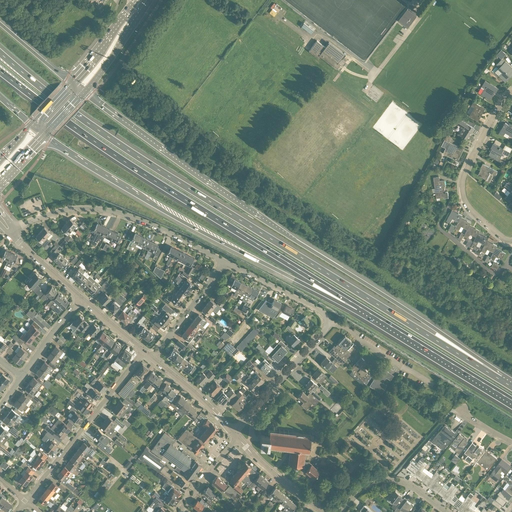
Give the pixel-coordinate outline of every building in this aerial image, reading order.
[(408,10),(399,21),(407,28),(416,17),(416,16),(419,13),(416,11),(415,13),(414,13),(413,14),(408,10)] [(304,23),(301,26),(311,34),(313,30),(304,23)] [(342,60),(346,55),(329,42),(325,47),(317,41),(308,51),(319,59),(321,57),(340,72),(346,63),(342,60)] [(501,59),(506,54),(501,50),(497,55),(501,59)] [(506,82),(511,74),(511,72),(510,71),(511,68),(511,67),(506,62),(505,62),(502,59),(498,64),(501,67),(500,68),(505,71),(500,76),(506,82)] [(485,81),(481,87),(484,88),(481,94),(489,99),(493,91),(496,93),(498,89),(485,81)] [(482,114),(485,109),(474,102),(471,106),(474,108),(470,115),(477,119),(479,116),(480,116),(480,115),(481,113),(482,114)] [(459,135),(461,136),(467,140),(474,128),(459,119),(456,124),(463,128),(459,135)] [(511,126),(505,123),(499,133),(504,136),(505,133),(511,136),(511,126)] [(452,137),(447,134),(441,146),(446,148),(443,153),(458,160),(461,154),(459,153),(460,151),(461,152),(463,149),(459,148),(460,147),(449,142),(452,137)] [(510,152),(504,149),(503,148),(503,149),(493,144),(491,148),(492,148),(489,155),(499,160),(502,154),(508,157),(510,152)] [(478,175),(486,179),(485,181),(489,183),(493,174),(496,175),(498,171),(483,164),(481,168),(478,175)] [(439,177),(433,177),(436,198),(443,197),(443,198),(448,198),(448,192),(445,192),(444,187),(445,187),(445,180),(440,181),(439,177)] [(458,222),(461,218),(462,216),(452,210),(446,221),(450,223),(453,219),(458,222)] [(458,222),(456,227),(455,228),(459,231),(461,226),(467,230),(470,225),(471,223),(461,218),(458,222)] [(65,224),(72,230),(77,225),(70,219),(65,224)] [(95,226),(93,225),(89,231),(92,233),(93,231),(96,232),(96,234),(98,235),(103,226),(97,223),(95,226)] [(72,230),(65,224),(61,229),(68,235),(72,230)] [(480,231),(470,225),(467,230),(464,234),(464,236),(468,238),(470,234),(476,237),(478,233),(480,231)] [(104,236),(105,236),(109,229),(103,226),(98,235),(95,242),(97,243),(99,238),(103,240),(104,236)] [(40,232),(47,238),(51,233),(44,227),(40,232)] [(109,229),(105,236),(107,238),(107,239),(109,240),(109,239),(111,239),(114,232),(109,229)] [(47,238),(40,232),(35,237),(42,243),(41,245),(44,248),(50,241),(47,238)] [(114,232),(111,239),(116,242),(119,243),(121,239),(119,238),(120,235),(114,232)] [(129,234),(127,238),(133,242),(129,250),(133,252),(137,244),(141,236),(135,233),(133,236),(129,234)] [(482,250),(479,248),(478,247),(478,246),(477,245),(479,242),(484,245),(488,239),(478,233),(476,237),(473,242),(472,244),(471,247),(476,250),(474,253),(476,254),(479,255),(481,251),(482,250)] [(141,236),(137,244),(142,246),(143,246),(147,239),(141,236)] [(147,239),(143,246),(148,250),(152,242),(147,239)] [(487,241),(488,239),(484,245),(482,250),(481,251),(485,253),(487,249),(493,252),(496,248),(497,246),(487,241)] [(152,251),(154,252),(158,245),(152,242),(148,250),(147,252),(150,254),(152,251)] [(58,263),(64,256),(59,252),(63,248),(59,245),(58,247),(57,247),(53,252),(56,255),(53,259),(58,263)] [(170,256),(169,257),(172,259),(173,257),(177,249),(171,246),(167,254),(170,256)] [(506,254),(496,248),(493,252),(491,257),(490,259),(494,261),(496,257),(502,260),(506,254)] [(177,249),(173,257),(179,260),(183,252),(177,249)] [(0,275),(0,276),(12,253),(5,250),(1,258),(7,261),(4,268),(1,266),(0,268),(0,269),(3,270),(0,275)] [(183,252),(179,260),(184,263),(188,255),(183,252)] [(12,253),(0,276),(3,277),(7,269),(5,269),(7,266),(11,267),(12,264),(15,265),(13,267),(16,269),(19,264),(14,262),(17,256),(12,253)] [(188,255),(184,263),(190,266),(194,258),(188,255)] [(63,268),(69,261),(69,260),(64,256),(58,263),(63,268)] [(130,265),(128,264),(120,273),(122,274),(124,272),(130,265)] [(155,266),(153,271),(161,278),(164,271),(155,266)] [(189,275),(194,268),(190,266),(186,273),(183,271),(183,269),(182,268),(180,272),(182,273),(183,272),(189,275)] [(77,280),(85,272),(85,271),(84,272),(81,270),(80,271),(78,269),(72,276),(77,280)] [(36,272),(35,272),(26,282),(33,288),(42,278),(41,277),(36,272)] [(77,280),(82,284),(90,276),(85,272),(77,280)] [(500,277),(503,281),(508,275),(505,272),(500,277)] [(90,276),(82,284),(87,289),(94,280),(90,276)] [(176,279),(190,289),(194,284),(187,279),(185,281),(180,277),(180,278),(177,276),(175,279),(176,279)] [(101,288),(104,290),(109,284),(106,281),(102,285),(97,281),(98,280),(96,278),(94,280),(87,289),(92,293),(93,291),(96,294),(100,289),(101,288)] [(181,286),(179,289),(186,295),(190,289),(176,279),(175,279),(174,280),(176,282),(181,286)] [(230,296),(233,298),(240,282),(234,279),(230,286),(232,287),(230,290),(235,292),(234,294),(232,293),(230,296)] [(243,293),(246,285),(240,282),(233,298),(235,299),(236,297),(238,294),(241,295),(243,292),(243,293)] [(109,284),(104,290),(106,292),(112,286),(109,284)] [(40,297),(41,297),(44,293),(45,292),(38,285),(33,290),(41,297),(40,297)] [(246,285),(243,293),(243,292),(241,295),(244,297),(242,301),(245,302),(247,298),(248,298),(252,288),(246,285)] [(55,289),(52,287),(45,294),(44,293),(41,297),(44,300),(48,296),(51,298),(57,291),(56,291),(56,290),(55,289)] [(259,291),(252,288),(248,298),(253,301),(254,298),(255,299),(259,291)] [(179,289),(175,294),(182,300),(186,295),(179,289)] [(108,296),(105,293),(99,300),(100,300),(99,301),(101,303),(102,302),(104,305),(110,298),(111,298),(112,296),(114,298),(116,295),(112,291),(108,296)] [(62,295),(61,295),(58,292),(47,304),(50,307),(55,301),(57,304),(63,297),(63,296),(62,295)] [(111,303),(112,304),(108,308),(113,313),(126,299),(119,292),(116,295),(114,298),(113,298),(115,300),(114,301),(111,303)] [(172,297),(171,299),(178,305),(182,300),(175,294),(173,293),(172,294),(172,297)] [(63,297),(57,304),(60,306),(59,308),(58,307),(57,309),(55,311),(58,314),(68,302),(66,300),(66,299),(65,297),(64,298),(63,297)] [(139,306),(145,300),(142,297),(136,303),(137,303),(133,307),(136,309),(139,305),(139,306)] [(270,307),(277,311),(281,303),(274,299),(272,303),(266,300),(263,307),(269,310),(270,307)] [(206,305),(216,313),(220,307),(221,306),(217,303),(216,304),(210,300),(206,305)] [(121,319),(122,320),(131,310),(130,309),(132,307),(133,307),(130,305),(125,311),(123,310),(118,317),(118,318),(120,319),(121,319)] [(216,313),(206,305),(202,311),(208,315),(212,310),(216,313)] [(286,305),(283,311),(280,308),(275,315),(277,317),(281,312),(290,316),(291,315),(294,309),(286,305)] [(131,310),(133,307),(132,307),(130,309),(131,310),(122,320),(123,321),(123,322),(125,323),(126,323),(128,321),(130,322),(137,314),(131,310)] [(158,314),(161,316),(168,322),(172,316),(166,311),(163,308),(158,314)] [(32,319),(34,316),(35,315),(29,310),(26,314),(32,319)] [(38,325),(41,322),(43,320),(36,314),(35,315),(34,316),(32,319),(34,321),(38,325)] [(205,319),(202,317),(199,314),(194,320),(203,327),(207,321),(205,319)] [(71,335),(73,333),(85,319),(84,319),(84,318),(83,317),(82,318),(80,315),(76,319),(75,319),(72,322),(75,324),(74,326),(71,329),(71,328),(68,329),(66,332),(71,335)] [(155,319),(158,321),(164,326),(168,322),(161,316),(159,315),(155,319)] [(143,316),(137,323),(139,325),(137,328),(140,330),(138,333),(143,337),(149,330),(144,326),(145,325),(142,322),(145,318),(143,316)] [(304,325),(307,329),(313,325),(309,318),(308,319),(306,316),(301,320),(304,325)] [(86,320),(85,320),(85,319),(73,333),(74,334),(75,333),(76,334),(79,331),(81,330),(84,332),(85,331),(87,329),(86,328),(89,324),(87,322),(87,321),(86,320)] [(292,319),(288,325),(294,328),(297,324),(296,323),(296,322),(292,319)] [(205,328),(203,327),(194,320),(190,325),(196,330),(198,327),(203,331),(205,328)] [(30,328),(27,331),(34,337),(37,334),(38,334),(40,333),(40,332),(39,331),(42,328),(38,325),(34,321),(29,327),(30,328)] [(82,336),(81,338),(80,339),(82,341),(85,339),(89,335),(91,337),(94,334),(95,334),(96,332),(99,328),(99,327),(99,326),(98,326),(97,327),(96,327),(93,324),(82,336)] [(194,337),(195,338),(199,332),(196,330),(190,325),(186,330),(194,337)] [(149,330),(143,337),(148,341),(154,334),(149,330)] [(194,337),(186,330),(182,336),(189,342),(193,337),(194,337)] [(23,334),(19,338),(23,342),(27,346),(29,343),(30,343),(31,343),(32,342),(32,340),(34,337),(27,331),(24,334),(23,334)] [(108,336),(105,334),(106,333),(104,332),(103,332),(103,331),(96,339),(100,341),(98,343),(96,346),(98,349),(108,336)] [(228,338),(230,336),(230,337),(231,337),(226,333),(225,332),(221,336),(225,340),(227,338),(228,338)] [(328,352),(336,359),(338,361),(342,365),(347,359),(345,357),(348,355),(347,354),(348,352),(349,353),(356,346),(342,333),(336,340),(339,342),(335,346),(334,346),(328,352)] [(299,339),(293,334),(291,336),(289,335),(286,339),(294,346),(299,339)] [(108,336),(98,349),(100,350),(103,347),(106,350),(108,348),(114,341),(113,340),(111,338),(108,336)] [(280,340),(274,348),(282,355),(287,350),(284,348),(286,345),(280,340)] [(5,350),(7,352),(10,347),(13,344),(11,342),(8,345),(3,341),(0,344),(0,351),(2,353),(5,350)] [(116,342),(108,351),(105,355),(105,356),(108,358),(113,352),(115,354),(121,346),(120,346),(121,345),(118,343),(118,344),(116,342)] [(223,348),(227,352),(233,346),(231,344),(230,343),(227,343),(223,348)] [(262,354),(265,351),(258,344),(255,348),(262,354)] [(63,347),(61,350),(56,346),(52,351),(59,357),(63,352),(66,354),(68,352),(63,347)] [(236,348),(233,346),(227,352),(232,357),(239,350),(236,348)] [(17,353),(24,358),(28,353),(21,348),(17,353)] [(178,353),(179,352),(174,348),(168,356),(173,360),(178,353)] [(282,355),(274,348),(267,355),(272,360),(274,358),(277,361),(282,355)] [(118,371),(131,355),(125,350),(123,352),(122,350),(110,365),(118,371)] [(59,357),(52,351),(47,357),(54,362),(59,357)] [(17,353),(12,358),(19,364),(24,358),(17,353)] [(173,360),(178,364),(183,357),(178,353),(173,360)] [(183,368),(188,361),(183,357),(178,364),(183,368)] [(332,372),(337,367),(335,365),(338,361),(336,359),(333,363),(332,362),(326,357),(321,363),(327,368),(332,372)] [(361,357),(358,361),(356,363),(355,363),(350,369),(352,371),(352,372),(366,384),(365,385),(366,385),(372,375),(371,376),(369,374),(368,375),(366,373),(367,372),(363,368),(365,366),(364,365),(365,363),(363,361),(364,360),(361,357)] [(253,363),(255,365),(257,367),(259,366),(260,367),(266,372),(271,367),(268,365),(269,363),(264,359),(260,365),(255,361),(253,363)] [(249,360),(247,363),(253,368),(255,365),(253,363),(249,360)] [(100,374),(97,378),(98,380),(109,366),(111,364),(108,361),(99,373),(100,374)] [(188,361),(183,368),(188,372),(193,365),(188,361)] [(41,367),(47,372),(50,374),(54,369),(52,367),(45,362),(41,367)] [(125,399),(127,397),(142,378),(141,378),(148,369),(143,365),(119,394),(125,399)] [(109,366),(98,380),(100,381),(103,378),(105,375),(105,374),(110,367),(109,366)] [(36,372),(43,378),(47,372),(41,367),(36,372)] [(313,374),(317,377),(315,379),(320,384),(327,376),(318,368),(313,374)] [(388,372),(386,371),(381,368),(369,386),(381,394),(386,386),(382,383),(385,377),(390,380),(392,376),(388,373),(388,372)] [(202,385),(207,380),(209,382),(215,376),(210,370),(206,375),(203,372),(196,380),(202,385)] [(248,375),(259,385),(264,380),(254,371),(252,374),(250,373),(248,375)] [(144,386),(146,388),(156,376),(154,374),(155,374),(153,372),(152,373),(151,372),(145,379),(147,381),(144,386)] [(228,383),(233,378),(227,373),(223,378),(228,383)] [(0,376),(0,380),(7,385),(9,383),(7,382),(9,379),(2,374),(0,376)] [(248,375),(250,377),(248,380),(246,378),(244,381),(248,384),(254,390),(259,385),(248,375)] [(333,383),(334,383),(337,385),(339,383),(330,375),(327,378),(333,383)] [(106,386),(100,381),(98,380),(97,378),(94,376),(91,379),(92,381),(89,384),(95,389),(96,387),(102,392),(103,391),(104,391),(105,390),(105,389),(107,386),(106,386)] [(159,378),(156,376),(146,388),(145,390),(147,391),(148,390),(149,390),(153,386),(155,387),(161,380),(161,379),(159,378)] [(30,383),(39,390),(40,388),(40,387),(42,385),(44,382),(38,377),(36,379),(34,377),(30,383)] [(306,385),(308,387),(306,389),(310,392),(311,393),(313,391),(315,392),(311,388),(314,386),(316,388),(318,386),(316,384),(311,379),(306,385)] [(213,395),(221,387),(215,380),(207,389),(213,395)] [(33,397),(38,401),(41,404),(43,401),(40,399),(35,395),(39,390),(30,383),(25,388),(30,392),(28,394),(33,397)] [(89,389),(87,392),(89,393),(96,399),(98,399),(99,398),(98,396),(100,394),(87,384),(85,386),(89,389)] [(165,395),(171,388),(170,388),(171,387),(169,385),(168,386),(166,384),(163,387),(162,387),(158,392),(161,395),(162,393),(165,395)] [(326,389),(321,385),(319,387),(324,391),(323,392),(327,396),(330,393),(326,389)] [(164,405),(166,407),(167,407),(168,407),(171,403),(168,401),(176,392),(175,392),(175,391),(174,390),(173,390),(171,388),(165,395),(157,404),(158,405),(161,402),(165,405),(164,405)] [(227,399),(229,402),(236,394),(231,389),(226,394),(223,392),(217,399),(223,404),(227,399)] [(319,400),(311,393),(310,392),(307,395),(302,391),(298,396),(304,402),(301,405),(306,409),(312,402),(315,405),(319,400)] [(236,394),(229,402),(232,404),(239,410),(245,403),(242,400),(245,397),(239,392),(237,394),(236,394)] [(30,399),(31,400),(33,397),(28,394),(26,396),(23,393),(19,398),(26,404),(30,399)] [(93,403),(91,402),(93,399),(87,395),(85,397),(83,396),(81,399),(80,401),(89,408),(91,406),(91,407),(93,404),(93,403)] [(171,403),(168,407),(170,405),(177,411),(180,408),(186,401),(181,396),(179,398),(177,396),(171,403)] [(134,403),(127,397),(125,399),(132,405),(134,403)] [(17,409),(23,414),(25,411),(29,406),(26,404),(19,398),(14,404),(19,407),(17,409)] [(118,404),(117,406),(126,413),(132,405),(125,399),(122,402),(121,401),(120,401),(120,400),(118,403),(118,404)] [(72,406),(74,408),(77,405),(70,400),(67,403),(72,406)] [(85,413),(86,413),(88,411),(88,410),(89,408),(80,401),(78,403),(81,405),(79,408),(85,413)] [(140,410),(143,406),(137,401),(134,405),(138,408),(140,410)] [(179,414),(182,416),(191,405),(186,401),(180,408),(183,410),(179,414)] [(58,411),(51,405),(47,410),(54,416),(58,411)] [(196,409),(191,405),(182,416),(185,412),(189,415),(187,417),(189,418),(190,419),(191,417),(193,419),(197,414),(194,411),(196,409)] [(73,414),(70,417),(69,417),(67,420),(73,424),(74,424),(73,424),(75,421),(78,423),(82,417),(74,411),(76,409),(74,408),(72,406),(68,411),(73,414)] [(113,410),(123,418),(126,413),(117,406),(115,407),(113,409),(113,410)] [(140,410),(147,416),(149,414),(151,411),(144,406),(140,410)] [(11,409),(7,414),(18,422),(20,419),(17,417),(19,414),(19,415),(20,416),(25,420),(27,417),(23,414),(17,409),(15,412),(11,409)] [(18,422),(7,414),(3,420),(11,425),(13,422),(16,425),(18,422)] [(106,419),(104,421),(115,429),(119,432),(121,430),(116,426),(115,427),(112,424),(114,421),(108,416),(108,417),(107,416),(105,419),(106,419)] [(58,419),(55,423),(56,424),(67,433),(70,428),(58,419)] [(213,424),(207,419),(202,426),(204,427),(205,426),(207,428),(205,430),(206,431),(213,424)] [(104,421),(103,423),(102,422),(100,425),(101,426),(107,431),(106,432),(111,435),(115,429),(104,421)] [(67,433),(56,424),(54,427),(52,429),(47,425),(44,429),(47,431),(54,437),(57,433),(63,438),(67,433)] [(213,424),(206,431),(212,436),(218,428),(213,424)] [(5,433),(8,430),(1,425),(0,425),(0,432),(7,438),(9,436),(5,433)] [(454,436),(453,435),(455,432),(452,430),(451,430),(448,428),(448,427),(445,425),(439,432),(432,441),(436,444),(438,442),(441,444),(439,446),(444,449),(447,444),(448,445),(455,436),(454,436)] [(13,426),(11,429),(18,435),(20,432),(18,431),(18,430),(13,426)] [(205,430),(201,427),(199,429),(201,430),(197,434),(198,435),(196,437),(204,444),(206,442),(212,436),(206,431),(205,430)] [(11,429),(9,432),(16,438),(18,435),(11,429)] [(108,436),(98,429),(94,434),(98,437),(98,438),(100,440),(106,445),(108,442),(105,440),(108,436)] [(178,438),(196,454),(204,445),(204,444),(196,437),(186,429),(178,438)] [(310,434),(306,434),(293,432),(293,433),(270,430),(269,434),(261,433),(260,441),(268,442),(268,447),(288,449),(287,452),(290,453),(288,465),(304,467),(307,469),(305,471),(314,478),(320,471),(311,464),(308,462),(305,461),(306,451),(308,452),(310,436),(312,436),(312,435),(310,435),(310,434)] [(48,437),(45,442),(54,449),(58,444),(52,440),(54,437),(47,431),(45,434),(48,437)] [(150,450),(145,447),(144,450),(149,453),(150,451),(161,459),(163,456),(176,466),(174,469),(190,480),(201,465),(194,460),(195,459),(182,449),(180,452),(171,445),(174,441),(167,436),(163,433),(150,450)] [(458,445),(456,448),(454,450),(459,454),(468,443),(465,441),(466,439),(459,434),(453,442),(458,445)] [(123,444),(116,439),(114,442),(120,447),(121,448),(123,449),(124,448),(121,446),(123,444)] [(86,444),(84,442),(80,447),(90,454),(93,450),(94,451),(96,448),(88,441),(86,444)] [(54,449),(45,442),(48,444),(44,449),(50,453),(54,449)] [(466,458),(471,462),(474,458),(476,459),(481,453),(480,452),(483,448),(479,446),(478,447),(472,442),(465,453),(468,455),(466,458)] [(23,450),(21,448),(19,446),(13,454),(17,457),(19,453),(20,454),(23,450)] [(90,454),(80,447),(77,451),(85,458),(87,459),(89,457),(91,459),(93,457),(90,454)] [(39,450),(33,457),(42,464),(45,460),(43,458),(46,455),(42,452),(43,452),(39,450)] [(77,451),(74,455),(82,462),(85,458),(77,451)] [(165,466),(149,454),(144,451),(138,458),(159,474),(165,466)] [(488,470),(497,458),(491,454),(490,455),(485,451),(477,462),(488,470)] [(79,468),(83,463),(82,462),(74,455),(70,460),(67,463),(80,473),(81,474),(84,471),(79,468)] [(456,464),(460,458),(455,455),(451,460),(456,464)] [(42,464),(33,457),(34,459),(31,463),(38,469),(42,464)] [(411,473),(410,474),(413,476),(423,462),(420,459),(416,465),(411,462),(406,469),(411,473)] [(494,469),(490,476),(497,481),(502,475),(499,473),(503,468),(505,470),(503,471),(506,473),(511,466),(502,460),(497,466),(497,467),(495,470),(494,469)] [(27,471),(23,475),(29,480),(33,476),(31,474),(34,471),(23,462),(20,466),(27,471)] [(245,462),(240,468),(253,479),(257,473),(250,468),(251,467),(245,462)] [(413,476),(416,478),(417,477),(422,481),(427,474),(422,470),(427,465),(423,462),(413,476)] [(72,475),(73,473),(77,476),(80,473),(67,463),(65,467),(65,466),(61,471),(69,477),(70,478),(72,477),(72,475)] [(240,468),(235,474),(241,479),(248,485),(248,484),(252,480),(253,479),(240,468)] [(61,483),(63,480),(66,482),(69,477),(61,471),(57,475),(60,477),(58,480),(61,483)] [(173,479),(178,482),(185,488),(189,483),(173,471),(171,474),(175,477),(173,479)] [(427,474),(422,481),(427,485),(426,486),(429,488),(439,474),(436,472),(431,477),(427,474)] [(227,483),(227,484),(239,495),(240,494),(243,491),(239,488),(242,484),(239,482),(241,479),(235,474),(230,479),(235,483),(234,485),(235,486),(233,489),(227,483)] [(253,486),(256,488),(264,478),(263,478),(263,477),(261,475),(261,476),(259,474),(253,481),(252,480),(248,484),(252,487),(253,486)] [(429,488),(432,490),(432,489),(438,493),(443,486),(445,483),(440,480),(443,477),(439,474),(429,488)] [(29,480),(23,475),(21,478),(19,477),(16,481),(21,484),(22,483),(25,485),(29,480)] [(503,488),(504,489),(511,495),(511,494),(511,479),(509,477),(506,475),(503,479),(507,483),(503,488)] [(240,494),(239,495),(227,484),(226,484),(217,476),(212,482),(224,492),(225,491),(234,499),(231,503),(241,511),(244,511),(246,510),(243,508),(245,505),(239,500),(240,494)] [(264,479),(264,478),(256,488),(258,490),(257,492),(259,493),(257,495),(259,497),(261,494),(259,493),(262,489),(268,482),(266,480),(267,480),(265,478),(264,479)] [(162,487),(170,493),(177,498),(178,498),(178,497),(182,493),(179,490),(178,491),(171,485),(173,483),(168,479),(162,487)] [(49,486),(55,491),(58,487),(58,486),(53,482),(49,486)] [(73,491),(75,489),(74,489),(75,488),(67,482),(65,485),(72,491),(73,491)] [(58,486),(58,487),(60,489),(65,492),(67,490),(60,484),(59,485),(58,486)] [(443,497),(442,498),(445,500),(455,486),(452,484),(447,490),(443,486),(438,493),(443,497)] [(57,493),(55,491),(49,486),(46,491),(51,495),(54,497),(57,493)] [(203,492),(210,499),(213,496),(218,500),(220,497),(208,486),(203,492)] [(455,486),(445,500),(448,502),(448,501),(453,505),(459,498),(454,495),(459,489),(455,486)] [(275,498),(281,492),(275,487),(267,497),(273,501),(275,498)] [(509,500),(508,499),(511,495),(504,489),(495,500),(494,499),(491,503),(500,510),(501,510),(500,509),(502,506),(503,506),(507,501),(506,501),(507,499),(509,500)] [(46,491),(42,495),(50,501),(54,504),(58,507),(59,506),(54,501),(50,497),(51,495),(46,491)] [(402,496),(396,491),(393,494),(392,494),(387,500),(393,505),(392,507),(395,509),(397,507),(400,503),(398,502),(402,496)] [(286,496),(281,492),(275,498),(281,503),(286,496)] [(163,494),(161,497),(169,503),(169,502),(172,505),(174,502),(175,502),(176,502),(177,501),(177,500),(176,499),(177,498),(170,493),(167,497),(163,494)] [(458,510),(460,511),(471,498),(474,495),(470,493),(465,499),(461,495),(459,498),(453,505),(458,509),(458,510)] [(44,504),(46,506),(50,501),(42,495),(38,500),(42,502),(41,503),(43,505),(44,504)] [(281,503),(286,507),(291,501),(286,496),(281,503)] [(157,499),(158,498),(156,497),(149,506),(154,509),(153,509),(157,511),(166,511),(167,511),(161,508),(164,504),(157,499)] [(400,503),(397,507),(397,508),(405,511),(406,511),(407,511),(408,511),(409,510),(410,510),(411,507),(413,505),(413,504),(413,503),(407,500),(404,498),(405,498),(400,503)] [(471,498),(460,511),(473,511),(477,508),(472,504),(474,501),(471,498)] [(193,506),(200,511),(201,511),(202,511),(208,505),(201,499),(199,502),(198,500),(193,506)] [(7,500),(1,507),(6,511),(12,504),(7,500)] [(286,507),(282,511),(281,511),(284,511),(286,511),(287,511),(290,511),(296,505),(291,501),(286,507)]
